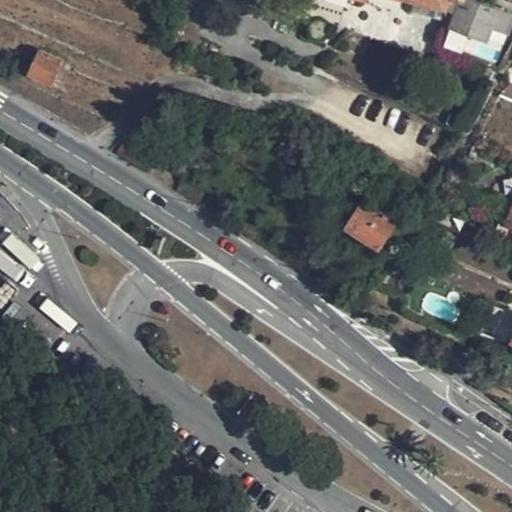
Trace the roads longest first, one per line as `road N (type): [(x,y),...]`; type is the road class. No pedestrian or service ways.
road 1 (primary): [(446,418),(198,233),(0,113)]
road 2 (primary): [(155,277),(444,511)]
road 3 (unclassified): [(446,418),(397,405),(203,273),(155,277)]
road 4 (unclassified): [(121,353),(290,478),(352,511)]
road 5 (unclassified): [(0,165),(37,208),(83,307),(121,353)]
road 6 (primary): [(0,160),(155,277)]
